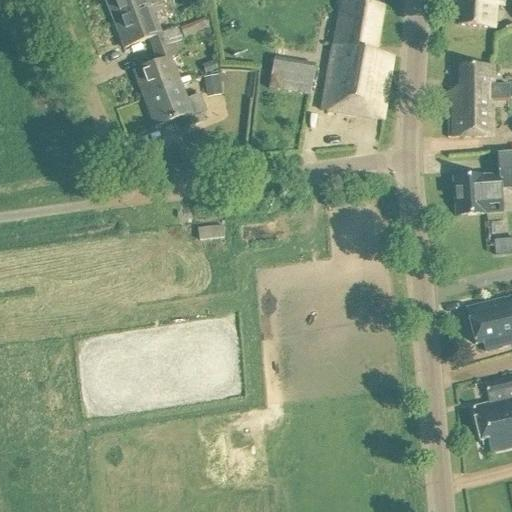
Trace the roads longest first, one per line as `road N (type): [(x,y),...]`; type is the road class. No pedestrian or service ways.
road 1 (tertiary): [(440,511),(410,162)]
road 2 (unclassified): [(126,200),(410,162)]
road 3 (unclassified): [(126,200),(52,0)]
road 4 (tertiary): [(410,162),(419,0)]
road 5 (unclassified): [(0,219),(126,200)]
